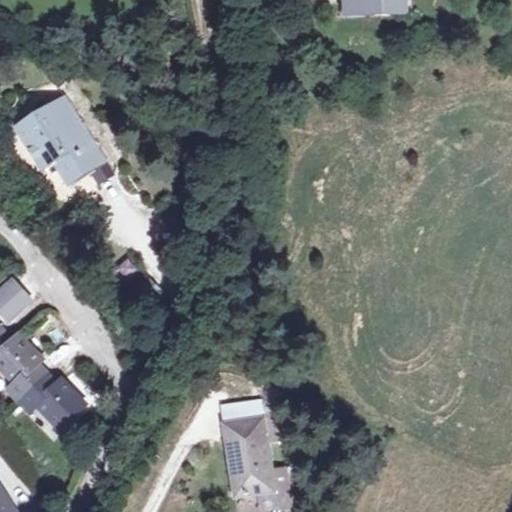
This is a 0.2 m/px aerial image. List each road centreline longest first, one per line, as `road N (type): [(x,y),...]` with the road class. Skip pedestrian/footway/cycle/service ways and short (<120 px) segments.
road 1 (residential): [(138,404),(224,219),(235,153),(235,0)]
road 2 (residential): [(0,232),(27,256),(138,404)]
road 3 (residential): [(80,511),(138,404)]
